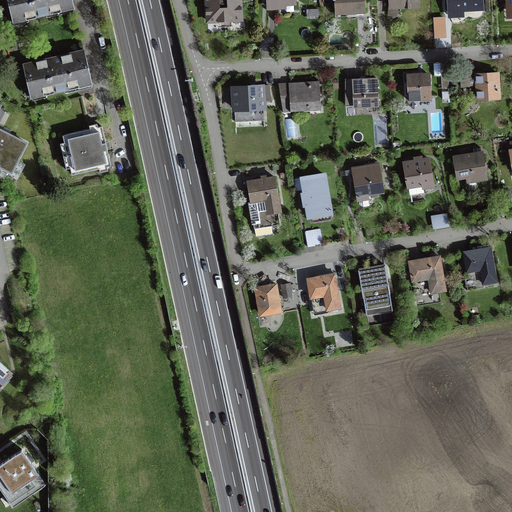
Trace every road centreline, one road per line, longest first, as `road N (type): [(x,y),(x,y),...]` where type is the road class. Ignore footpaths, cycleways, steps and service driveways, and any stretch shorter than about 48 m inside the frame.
road 1 (motorway): [(262,511),(149,0)]
road 2 (motorway): [(127,0),(240,511)]
road 3 (residential): [(200,73),(242,269),(511,224)]
road 4 (residential): [(200,73),(511,51)]
road 5 (track): [(242,269),(239,288),(288,511)]
road 6 (residential): [(123,167),(82,0)]
